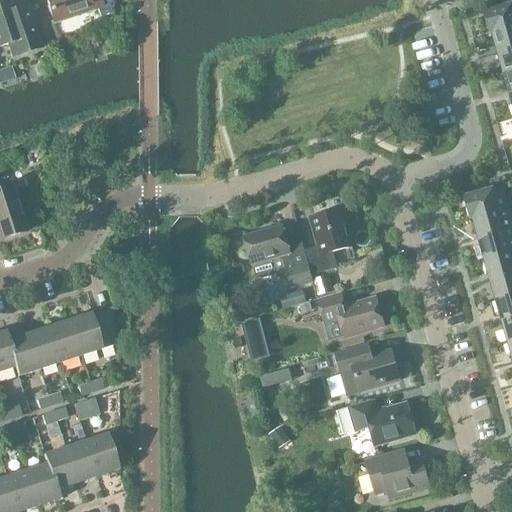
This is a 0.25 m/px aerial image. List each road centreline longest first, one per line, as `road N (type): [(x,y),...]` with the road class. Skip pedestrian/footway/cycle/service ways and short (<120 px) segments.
road 1 (residential): [(0,283),(56,264),(114,204),(197,199),(353,158),(396,180)]
road 2 (residential): [(396,180),(483,483)]
road 3 (residential): [(396,180),(462,161),(472,140),(435,0)]
